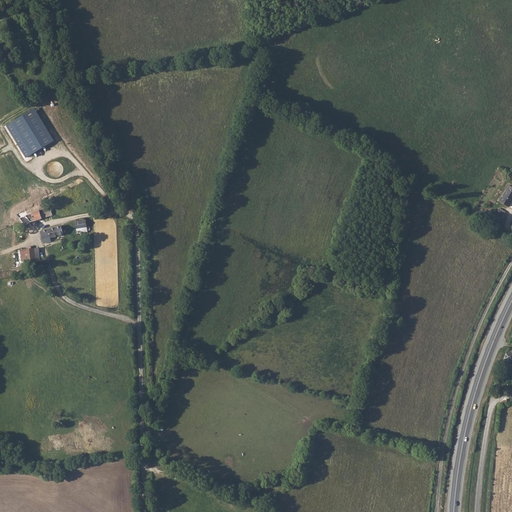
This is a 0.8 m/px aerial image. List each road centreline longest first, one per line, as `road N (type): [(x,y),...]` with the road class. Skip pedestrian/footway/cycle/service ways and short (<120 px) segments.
road 1 (unclassified): [(132,211),(147,511)]
road 2 (track): [(132,211),(67,82),(47,0)]
road 3 (primary): [(511,300),(471,406),(453,511)]
